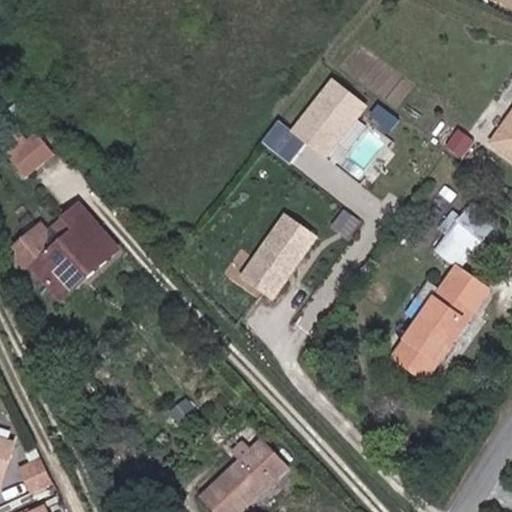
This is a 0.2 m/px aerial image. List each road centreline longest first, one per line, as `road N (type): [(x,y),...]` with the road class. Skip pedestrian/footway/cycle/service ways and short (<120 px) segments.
road 1 (unknown): [(422,511),(268,338),(267,323),(352,203),(304,147)]
road 2 (unknown): [(177,511),(0,197)]
